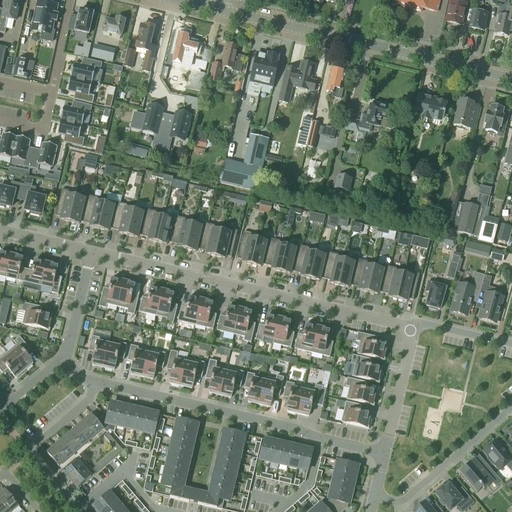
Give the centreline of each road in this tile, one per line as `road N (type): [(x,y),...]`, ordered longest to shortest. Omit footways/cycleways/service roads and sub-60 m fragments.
road 1 (residential): [(413,329),(91,250)]
road 2 (residential): [(511,81),(221,10)]
road 3 (residential): [(319,439),(95,382)]
road 4 (residential): [(511,409),(406,504),(374,497)]
road 5 (residential): [(79,509),(29,452),(90,398),(95,382)]
road 6 (residential): [(413,329),(383,455)]
road 7 (unknown): [(176,0),(166,50),(181,88),(181,119)]
